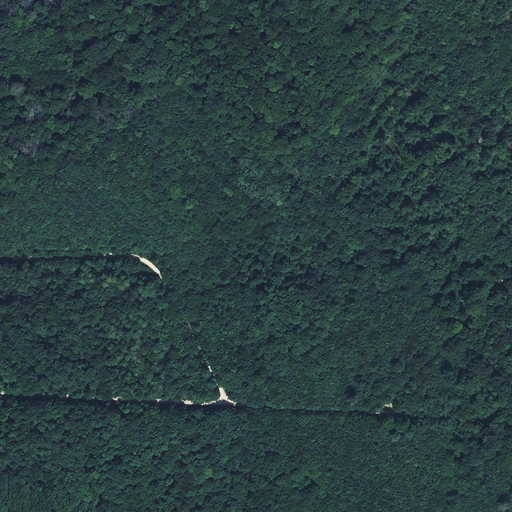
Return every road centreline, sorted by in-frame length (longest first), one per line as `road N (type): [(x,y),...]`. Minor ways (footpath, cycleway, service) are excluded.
road 1 (track): [(0,261),(118,255),(150,265),(182,310),(228,405)]
road 2 (track): [(228,405),(511,420)]
road 3 (track): [(228,405),(0,393)]
